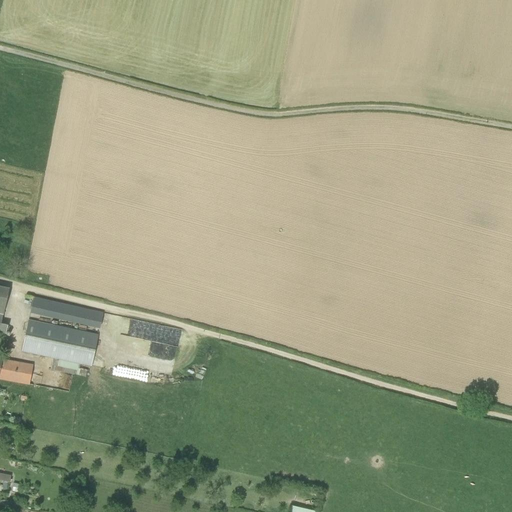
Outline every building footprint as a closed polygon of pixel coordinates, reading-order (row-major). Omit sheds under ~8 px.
[(0,333),(5,335),(8,325),(1,324),(9,290),(0,287),(0,333)] [(101,325),(104,310),(34,296),(31,311),(101,325)] [(123,335),(139,338),(136,353),(177,361),(183,329),(126,318),(123,335)] [(22,352),(91,367),(98,335),(28,320),(22,352)] [(0,359),(0,380),(29,385),(33,365),(2,359),(0,359)] [(0,481),(9,483),(11,476),(0,473),(0,481)]
